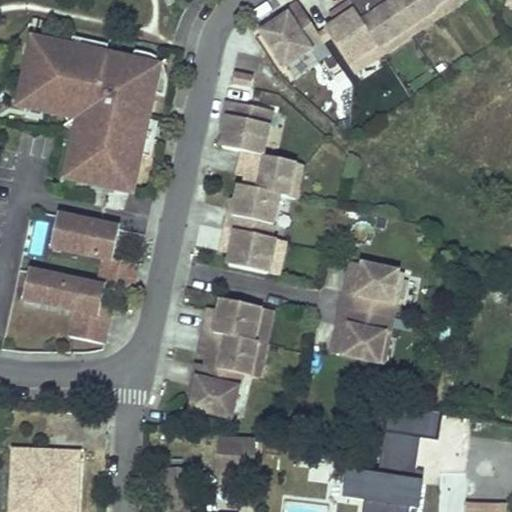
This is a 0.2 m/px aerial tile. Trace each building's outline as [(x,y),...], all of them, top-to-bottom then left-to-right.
[(407,30),(387,0),(369,0),(366,2),(364,0),(351,0),(349,2),(385,56),(390,52),(385,45),(407,30)] [(440,19),(427,0),(387,0),(407,30),(430,15),(435,23),(440,19)] [(427,0),(440,19),(446,15),(439,5),(446,0),(427,0)] [(446,15),(468,0),(446,0),(439,5),(446,15)] [(385,56),(349,2),(336,11),(343,21),(336,25),(327,32),(331,38),(349,65),(372,50),(379,60),(385,56)] [(313,26),(298,3),(285,12),(289,17),(275,26),(263,33),(285,68),(324,43),(320,36),(313,26)] [(343,21),(336,11),(330,15),(336,25),(343,21)] [(275,26),(289,17),(285,12),(272,20),(275,26)] [(430,15),(407,30),(412,38),(435,23),(430,15)] [(385,45),(390,52),(412,38),(407,30),(385,45)] [(331,38),(327,32),(320,36),(324,43),(331,38)] [(135,195),(159,82),(147,64),(34,40),(21,99),(74,110),(87,130),(80,162),(71,160),(67,180),(129,193),(135,195)] [(356,75),(379,60),(372,50),(349,65),(356,75)] [(336,57),(325,62),(339,92),(350,86),(336,57)] [(159,82),(162,67),(147,64),(159,82)] [(251,89),(254,78),(236,75),(233,86),(251,89)] [(87,130),(74,110),(21,99),(19,107),(69,118),(77,132),(71,160),(80,162),(87,130)] [(273,112),(227,102),(223,119),(229,121),(226,137),(223,149),(242,153),(263,157),(273,112)] [(226,137),(229,121),(223,119),(220,135),(226,137)] [(289,198),(295,171),(303,173),(305,166),(263,157),(242,153),(238,167),(248,170),(246,176),(244,188),(281,196),(289,198)] [(246,176),(248,170),(238,167),(237,174),(246,176)] [(298,200),(303,173),(295,171),(289,198),(298,200)] [(271,240),(281,196),(244,188),(240,188),(237,201),(234,217),(228,216),(225,230),(271,240)] [(234,217),(237,201),(231,200),(228,216),(234,217)] [(115,240),(110,239),(112,228),(63,217),(59,236),(65,238),(63,250),(104,260),(98,287),(103,288),(133,294),(139,266),(110,260),(115,240)] [(269,275),(275,247),(286,250),(288,244),(271,240),(225,230),(221,245),(234,247),(232,256),(230,266),(269,275)] [(63,250),(65,238),(59,236),(56,249),(63,250)] [(232,256),(234,247),(221,245),(220,253),(232,256)] [(280,277),(286,250),(275,247),(269,275),(280,277)] [(350,293),(357,265),(350,263),(344,292),(350,293)] [(391,301),(396,273),(357,265),(350,293),(344,292),(341,309),(393,320),(397,303),(391,301)] [(99,307),(103,288),(98,287),(34,273),(32,286),(38,287),(35,303),(76,312),(70,338),(105,345),(111,317),(97,314),(99,307)] [(397,303),(403,274),(396,273),(391,301),(397,303)] [(35,303),(38,287),(32,286),(28,301),(35,303)] [(255,337),(262,309),(222,301),(220,312),(218,320),(206,318),(203,332),(266,346),(267,339),(255,337)] [(111,317),(112,310),(99,307),(97,314),(111,317)] [(218,320),(220,312),(208,309),(206,318),(218,320)] [(267,339),(273,312),(262,309),(255,337),(267,339)] [(390,336),(393,320),(341,309),(337,325),(343,326),(337,355),(378,364),(383,335),(390,336)] [(337,355),(343,326),(337,325),(331,354),(337,355)] [(249,377),(255,350),(265,352),(266,346),(203,332),(199,346),(209,349),(207,356),(205,367),(242,375),(249,377)] [(384,365),(390,336),(383,335),(378,364),(384,365)] [(207,356),(209,349),(199,346),(198,354),(207,356)] [(259,379),(265,352),(255,350),(249,377),(259,379)] [(197,378),(190,410),(232,420),(239,388),(197,378)] [(366,511),(407,511),(409,505),(420,507),(424,481),(413,479),(420,437),(439,440),(444,413),(390,405),(379,475),(352,471),(349,495),(369,498),(366,511)] [(252,476),(254,442),(222,441),(219,474),(252,476)] [(78,508),(80,454),(61,453),(61,456),(44,456),(44,452),(15,450),(12,511),(54,511),(55,507),(78,508)] [(192,504),(193,471),(164,469),(161,511),(187,511),(188,504),(192,504)]
